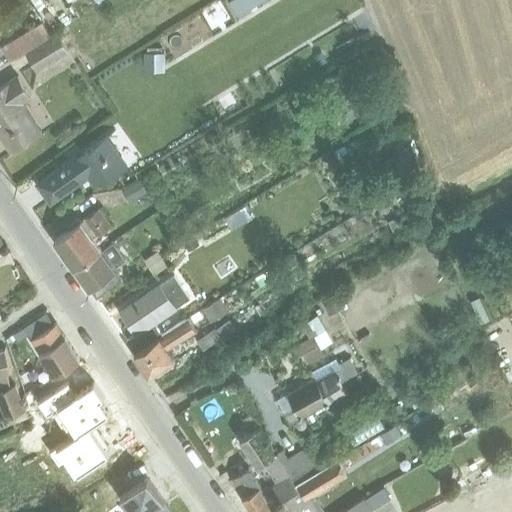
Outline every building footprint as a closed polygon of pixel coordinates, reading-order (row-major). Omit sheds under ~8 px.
[(30,0),(43,20),(2,45),(10,59),(26,51),(52,34),(49,29),(60,22),(46,0),(30,0)] [(228,0),(237,15),(262,0),(228,0)] [(203,11),(209,31),(228,25),(222,4),(203,11)] [(52,34),(26,51),(38,69),(70,50),(57,31),(52,34)] [(147,52),(144,52),(144,71),(165,71),(165,52),(162,52),(162,47),(147,47),(147,52)] [(325,48),(311,56),(317,67),(331,59),(325,48)] [(19,76),(0,86),(0,131),(11,148),(10,149),(11,150),(43,130),(24,101),(32,96),(19,76)] [(108,134),(40,182),(52,199),(87,174),(94,184),(110,172),(113,175),(129,163),(108,134)] [(168,176),(176,190),(202,175),(195,162),(168,176)] [(141,178),(123,189),(129,201),(148,190),(141,178)] [(245,205),(224,217),(228,223),(231,229),(252,217),(247,209),(245,205)] [(71,227),(55,238),(65,253),(75,267),(102,248),(94,237),(112,223),(99,206),(81,219),(78,215),(68,223),(71,227)] [(102,248),(75,267),(90,287),(97,297),(111,287),(112,287),(121,280),(123,276),(115,266),(126,258),(117,245),(114,241),(102,248)] [(158,249),(144,259),(155,273),(168,264),(158,249)] [(175,273),(121,310),(136,332),(127,339),(135,351),(163,334),(155,322),(190,295),(175,273)] [(338,296),(325,304),(331,315),(345,306),(338,296)] [(221,297),(203,309),(211,322),(229,310),(221,297)] [(309,336),(291,346),(296,355),(303,352),(307,362),(324,354),(321,348),(333,341),(318,314),(302,324),(309,336)] [(163,334),(135,351),(149,373),(175,356),(168,347),(197,330),(189,317),(163,334)] [(216,326),(197,339),(203,348),(235,327),(229,318),(217,327),(216,326)] [(57,322),(31,338),(55,375),(57,373),(80,358),(61,328),(57,322)] [(6,346),(0,347),(0,385),(10,383),(7,373),(13,371),(6,346)] [(315,377),(276,398),(290,421),(329,401),(329,403),(347,393),(340,380),(358,371),(350,356),(340,361),(337,356),(312,369),(315,377)] [(64,404),(33,423),(44,446),(65,434),(58,422),(79,407),(82,412),(105,397),(80,358),(57,373),(60,378),(54,382),(65,399),(62,401),(64,404)] [(0,405),(5,418),(0,420),(0,428),(29,418),(16,383),(0,389),(0,405)] [(249,465),(231,476),(251,507),(253,511),(280,511),(270,496),(296,481),(278,452),(260,424),(252,411),(241,417),(249,431),(240,437),(258,464),(264,461),(277,481),(264,488),(249,465)] [(358,440),(385,428),(379,415),(352,427),(358,440)] [(283,448),(278,452),(296,481),(319,467),(306,445),(288,456),(283,448)] [(296,481),(270,496),(280,511),(286,511),(302,502),(298,495),(328,478),(321,466),(319,467),(296,481)] [(174,511),(148,477),(125,494),(138,511),(174,511)] [(338,511),(367,511),(373,508),(372,507),(391,494),(384,484),(365,497),(364,495),(338,511)] [(286,511),(312,511),(308,505),(305,507),(302,502),(286,511)]
